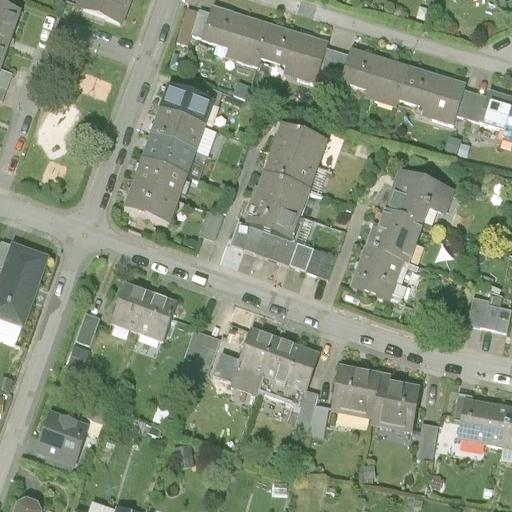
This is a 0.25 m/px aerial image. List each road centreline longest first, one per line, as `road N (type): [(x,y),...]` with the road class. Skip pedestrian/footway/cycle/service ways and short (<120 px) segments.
road 1 (residential): [(511,57),(492,64),(264,0)]
road 2 (residential): [(0,479),(88,238)]
road 3 (residential): [(149,66),(55,32),(0,178)]
road 4 (residential): [(319,320),(511,377)]
road 5 (residential): [(149,66),(88,238)]
road 6 (residential): [(208,281),(253,154)]
road 7 (residential): [(88,238),(208,281)]
